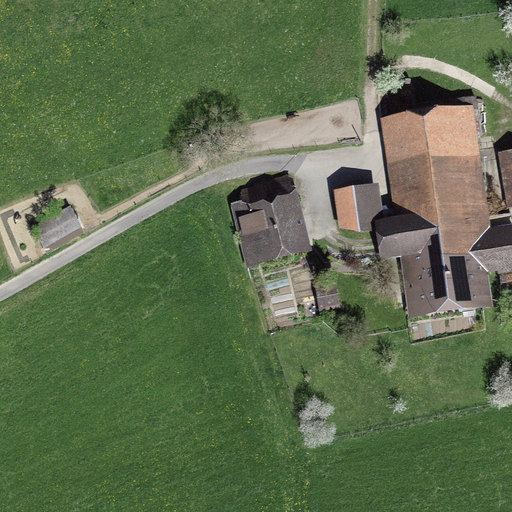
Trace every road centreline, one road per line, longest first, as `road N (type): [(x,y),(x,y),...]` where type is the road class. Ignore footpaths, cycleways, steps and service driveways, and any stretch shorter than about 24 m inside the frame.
road 1 (unclassified): [(371,156),(238,167),(0,295)]
road 2 (track): [(373,0),(371,156)]
